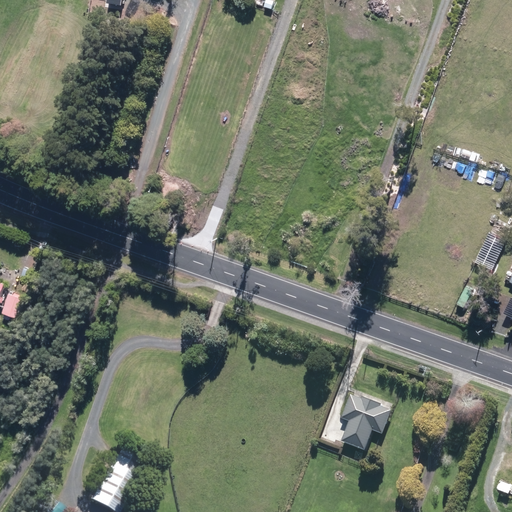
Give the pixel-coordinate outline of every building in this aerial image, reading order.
[(400,89),(381,81),(377,89),(396,97),(400,89)] [(396,98),(378,91),(375,99),(393,106),(396,98)] [(392,107),(374,98),(370,106),(389,115),(392,107)] [(499,245),(487,240),(478,259),(490,264),(499,245)] [(25,295),(10,290),(3,310),(19,315),(25,295)] [(511,318),(511,298),(510,298),(502,315),(511,319),(511,318)] [(361,400),(350,396),(340,420),(348,423),(340,443),(363,452),(371,432),(381,436),(391,411),(380,407),(381,405),(369,402),(361,398),(361,400)] [(129,471),(138,456),(120,447),(112,462),(110,460),(89,497),(114,511),(116,511),(137,476),(129,471)] [(511,486),(499,482),(496,491),(507,495),(511,486)] [(478,489),(471,487),(469,494),(476,496),(478,489)]
